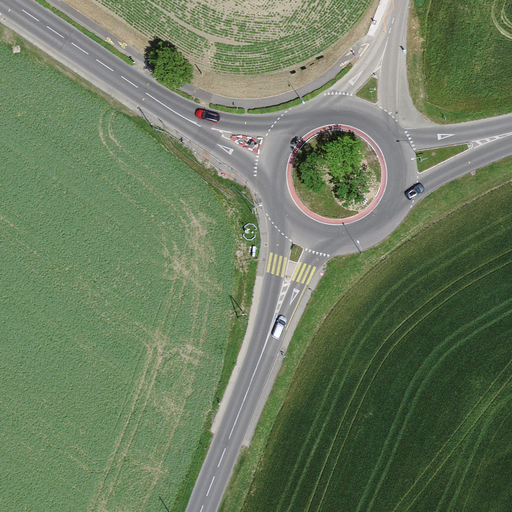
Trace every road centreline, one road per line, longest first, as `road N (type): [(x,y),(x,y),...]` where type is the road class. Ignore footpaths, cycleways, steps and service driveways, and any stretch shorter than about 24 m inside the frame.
road 1 (secondary): [(276,153),(183,117),(7,0)]
road 2 (secondary): [(200,511),(304,230)]
road 3 (secondary): [(304,230),(351,239),(380,224),(399,198),(403,166)]
road 4 (unclassified): [(401,0),(360,113)]
